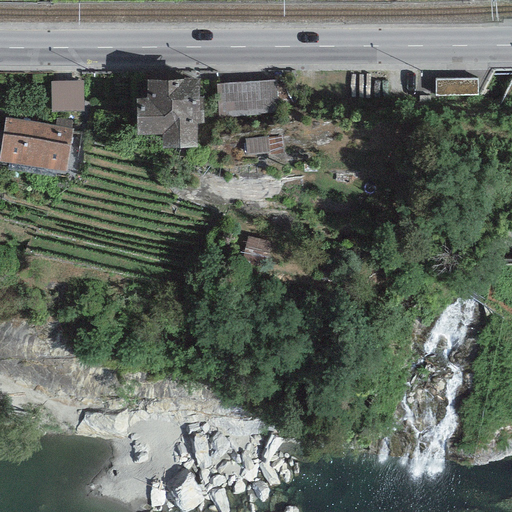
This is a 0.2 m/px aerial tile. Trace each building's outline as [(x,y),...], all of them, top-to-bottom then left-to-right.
[(482,94),(482,76),(440,78),(441,96),(482,94)] [(199,97),(199,78),(183,79),(183,80),(147,80),(148,99),(136,99),(137,136),(163,135),(163,148),(198,148),(197,124),(203,124),(203,97),(199,97)] [(75,83),(46,83),(45,107),(75,107),(75,83)] [(271,83),(219,83),(220,109),(271,108),(271,83)] [(0,151),(0,161),(66,172),(73,128),(5,118),(0,151)] [(235,138),(234,152),(258,153),(258,139),(235,138)] [(244,235),(239,261),(263,266),(268,240),(244,235)]
